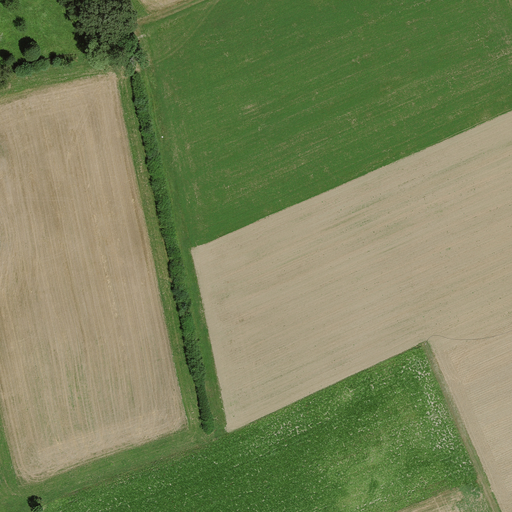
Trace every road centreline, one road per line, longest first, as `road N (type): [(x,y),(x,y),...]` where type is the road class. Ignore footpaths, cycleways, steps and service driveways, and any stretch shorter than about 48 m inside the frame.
road 1 (track): [(191,0),(144,19),(138,42),(158,102),(220,428)]
road 2 (track): [(494,511),(422,347)]
road 3 (track): [(69,0),(98,40),(96,62),(0,90)]
